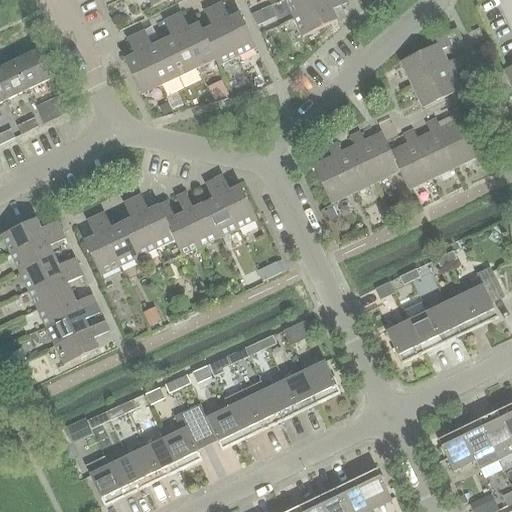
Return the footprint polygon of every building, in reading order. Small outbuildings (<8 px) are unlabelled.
[(150,0),(154,8),(170,0),(150,0)] [(327,0),(287,0),(286,1),(295,19),(329,2),(327,0)] [(333,11),(349,3),(346,0),(332,0),(329,2),(295,19),(304,38),(338,21),(333,11)] [(231,20),(223,4),(215,8),(239,58),(258,49),(241,15),(231,20)] [(239,58),(215,8),(206,12),(213,28),(204,33),(220,67),(239,58)] [(261,12),(251,17),(257,28),(266,24),(261,12)] [(182,14),(174,18),(199,70),(217,61),(219,68),(220,67),(204,33),(200,25),(190,30),(182,14)] [(173,38),(163,43),(180,79),(199,70),(174,18),(165,23),(173,38)] [(137,36),(162,88),(180,79),(163,43),(153,48),(146,32),(137,36)] [(126,61),(143,97),(162,88),(137,36),(128,40),(136,56),(126,61)] [(439,44),(402,62),(413,86),(460,62),(458,58),(449,63),(443,50),(452,46),(447,36),(437,41),(439,44)] [(15,62),(29,91),(52,80),(38,51),(15,62)] [(15,62),(0,69),(0,89),(6,102),(29,91),(15,62)] [(460,62),(413,86),(424,108),(462,90),(454,73),(463,68),(460,62)] [(222,85),(209,91),(215,103),(228,97),(222,85)] [(438,119),(434,121),(456,168),(479,157),(461,120),(465,118),(460,108),(451,113),(455,122),(442,129),(438,119)] [(41,117),(45,125),(61,117),(58,109),(41,117)] [(18,128),(22,136),(39,128),(35,120),(18,128)] [(433,179),(456,168),(434,121),(428,124),(432,133),(419,139),(415,130),(410,132),(433,179)] [(0,146),(16,139),(12,130),(0,136),(0,146)] [(433,179),(410,132),(405,135),(409,144),(392,152),(401,172),(407,186),(409,191),(433,179)] [(378,183),(401,172),(392,152),(384,133),(366,142),(362,133),(355,136),(378,183)] [(378,183),(355,136),(352,138),(356,147),(343,153),(339,144),(332,147),(355,194),(378,183)] [(355,194),(332,147),(329,149),(333,158),(321,164),(316,155),(306,160),(311,170),(315,168),(332,205),(355,194)] [(231,192),(224,176),(216,180),(240,230),(258,221),(242,187),(231,192)] [(205,205),(221,239),(240,230),(216,180),(206,184),(214,200),(205,205)] [(221,239),(205,205),(194,209),(187,194),(177,198),(185,214),(201,249),(221,239)] [(176,241),(159,207),(150,211),(142,195),(133,199),(158,250),(176,241)] [(158,250),(133,199),(125,203),(132,219),(122,224),(139,259),(158,250)] [(201,249),(185,214),(176,218),(168,202),(159,207),(176,241),(183,257),(201,249)] [(113,228),(105,213),(96,217),(120,268),(139,259),(122,224),(113,228)] [(120,268),(96,217),(88,221),(95,237),(85,242),(102,277),(120,268)] [(3,235),(12,254),(62,231),(58,222),(42,230),(37,219),(3,235)] [(12,254),(21,273),(55,257),(50,247),(66,239),(62,231),(12,254)] [(457,261),(453,253),(445,257),(449,265),(457,261)] [(21,273),(30,292),(80,268),(76,259),(60,266),(55,257),(21,273)] [(440,269),(449,265),(445,257),(436,261),(440,269)] [(30,292),(38,310),(73,294),(68,284),(84,276),(80,268),(30,292)] [(478,275),(493,305),(506,299),(491,269),(478,275)] [(408,275),(412,283),(420,279),(416,271),(408,275)] [(403,287),(412,283),(408,275),(400,279),(403,287)] [(381,303),(398,295),(392,283),(376,292),(381,303)] [(483,287),(464,297),(479,328),(498,319),(483,287)] [(73,294),(38,310),(47,329),(98,305),(93,296),(77,304),(73,294)] [(464,297),(445,306),(461,337),(479,328),(464,297)] [(98,305),(47,329),(56,348),(107,324),(106,322),(90,330),(86,321),(102,313),(98,305)] [(442,346),(461,337),(445,306),(427,314),(442,346)] [(162,322),(155,309),(142,315),(150,329),(162,322)] [(442,346),(427,314),(409,323),(424,355),(442,346)] [(314,338),(306,323),(283,333),(290,349),(314,338)] [(402,366),(424,355),(409,323),(386,334),(402,366)] [(95,340),(111,332),(107,324),(56,348),(65,367),(100,350),(95,340)] [(264,341),(268,349),(276,345),(273,337),(264,341)] [(264,341),(256,345),(259,353),(268,349),(264,341)] [(21,351),(8,357),(7,358),(12,368),(12,367),(26,361),(21,351)] [(239,363),(236,354),(227,358),(231,366),(239,363)] [(227,358),(209,367),(216,383),(226,378),(222,370),(231,366),(227,358)] [(325,364),(303,374),(318,406),(340,395),(325,364)] [(318,406),(303,374),(284,383),(300,415),(318,406)] [(176,382),(180,391),(191,386),(187,377),(176,382)] [(169,396),(180,391),(176,382),(165,387),(169,396)] [(281,424),(300,415),(284,383),(266,392),(281,424)] [(281,424),(266,392),(248,401),(263,432),(281,424)] [(248,401),(229,410),(244,441),(263,432),(248,401)] [(125,406),(129,414),(137,410),(133,402),(125,406)] [(511,405),(497,413),(511,443),(511,405)] [(120,418),(129,414),(125,406),(116,409),(120,418)] [(222,452),(244,441),(229,410),(207,421),(200,407),(190,412),(208,448),(218,443),(222,452)] [(182,432),(164,441),(180,473),(202,462),(198,453),(208,448),(190,412),(175,419),(182,432)] [(479,422),(494,453),(511,444),(511,443),(497,413),(479,422)] [(87,423),(91,431),(100,427),(96,419),(87,423)] [(86,421),(78,424),(63,431),(71,448),(94,437),(91,431),(87,423),(86,421)] [(460,431),(476,462),(479,470),(498,461),(494,453),(479,422),(460,431)] [(453,473),(476,462),(460,431),(438,441),(453,473)] [(146,450),(161,481),(180,473),(164,441),(146,450)] [(128,459),(143,490),(161,481),(146,450),(128,459)] [(128,459),(109,468),(124,499),(143,490),(128,459)] [(105,508),(124,499),(109,468),(90,477),(105,508)] [(377,471),(354,482),(369,511),(372,511),(392,503),(377,471)] [(369,511),(354,482),(336,490),(346,511),(369,511)] [(346,511),(336,490),(318,499),(323,511),(346,511)] [(511,490),(502,495),(507,506),(511,503),(511,490)] [(492,498),(471,509),(472,511),(496,511),(499,511),(492,498)] [(323,511),(318,499),(299,508),(301,511),(323,511)]
